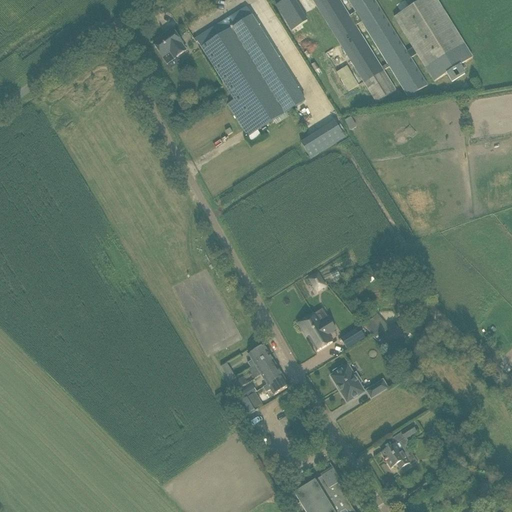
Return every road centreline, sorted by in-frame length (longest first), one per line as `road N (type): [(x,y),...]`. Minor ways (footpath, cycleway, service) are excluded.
road 1 (residential): [(384,511),(291,363),(107,30)]
road 2 (tertiary): [(0,108),(107,30)]
